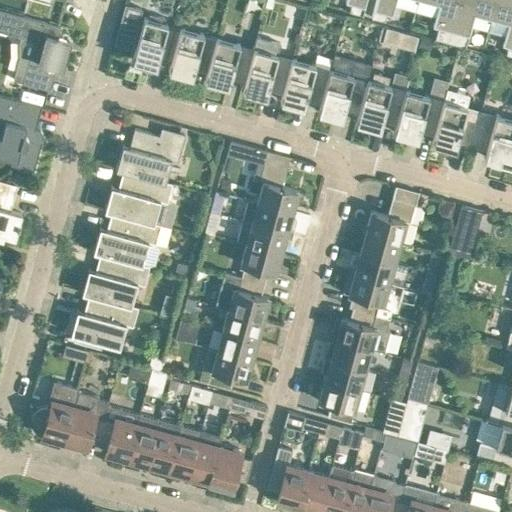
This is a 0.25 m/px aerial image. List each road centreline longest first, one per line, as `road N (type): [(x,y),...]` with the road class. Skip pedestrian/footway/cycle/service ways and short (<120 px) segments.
road 1 (residential): [(251,511),(345,160)]
road 2 (residential): [(0,424),(83,119),(97,101)]
road 3 (residential): [(345,160),(124,95),(97,101)]
road 4 (residential): [(182,511),(0,460)]
road 5 (residential): [(511,204),(345,160)]
